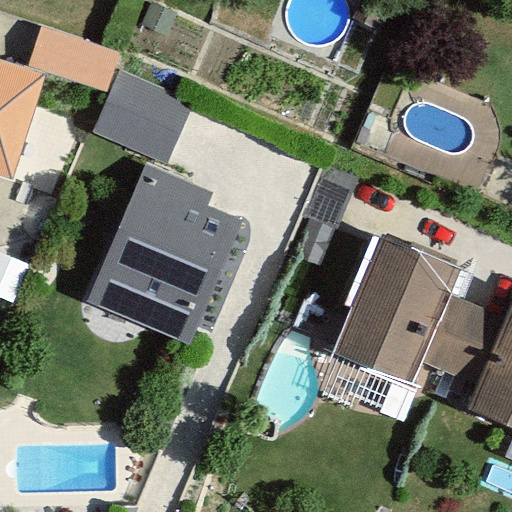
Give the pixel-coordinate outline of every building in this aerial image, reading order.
[(33,65),(107,88),(119,49),(45,25),(33,65)] [(44,77),(0,63),(0,171),(12,176),(44,77)] [(119,64),(94,129),(167,158),(192,93),(119,64)] [(219,200),(150,169),(91,302),(187,345),(240,227),(212,214),(219,200)] [(456,264),(386,235),(340,349),(415,379),(427,351),(486,374),(474,405),(511,420),(511,311),(447,286),(456,264)]
